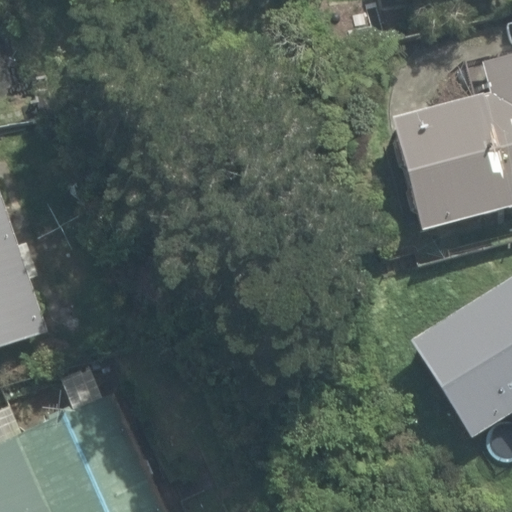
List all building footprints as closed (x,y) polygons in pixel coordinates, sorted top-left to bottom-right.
[(386,124),(416,234),(504,210),(505,213),(511,211),(511,59),(481,68),(489,96),(386,124)] [(0,350),(45,336),(0,201),(0,350)] [(509,413),(511,418),(511,278),(408,344),(467,439),(509,413)] [(117,290),(115,282),(84,292),(87,301),(71,306),(76,321),(48,330),(58,361),(149,331),(134,285),(117,290)] [(0,511),(165,511),(111,393),(0,443),(0,511)]
